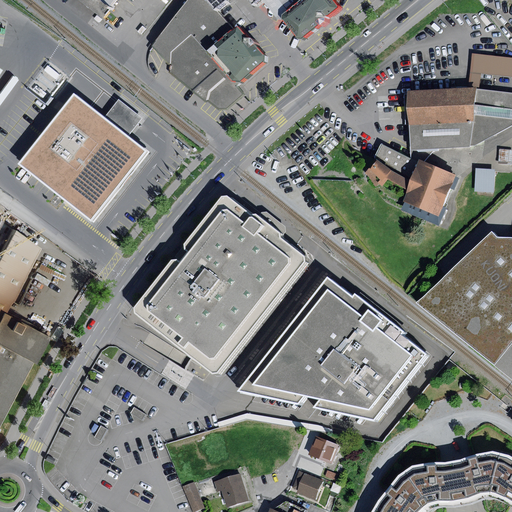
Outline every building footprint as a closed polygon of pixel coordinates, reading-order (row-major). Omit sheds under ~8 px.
[(110,6),(102,0),(79,0),(101,17),(110,6)] [(188,0),(152,46),(169,64),(170,52),(191,34),(231,81),(241,82),(263,62),(264,55),(236,26),(233,29),(213,9),(204,0),(188,0)] [(257,0),(204,0),(213,9),(224,0),(248,0),(252,5),(257,0)] [(278,0),(261,0),(277,19),(282,20),(282,15),(287,11),(278,0)] [(278,0),(287,11),(301,0),(278,0)] [(282,15),(282,20),(296,38),(302,39),(318,25),(320,25),(324,22),(325,18),(337,8),(337,6),(332,0),(301,0),(287,11),(282,15)] [(191,34),(170,52),(169,64),(169,72),(204,101),(209,100),(218,109),(227,110),(243,94),(231,81),(191,34)] [(511,57),(473,54),(471,73),(511,76),(511,57)] [(408,91),(411,150),(435,149),(470,146),(470,145),(476,88),(413,91),(408,91)] [(511,93),(476,88),(470,145),(475,145),(511,125),(511,93)] [(93,221),(147,151),(128,137),(105,118),(73,94),(19,163),(93,221)] [(119,100),(105,118),(128,137),(143,119),(119,100)] [(424,162),(435,149),(411,150),(411,158),(381,144),(374,158),(412,180),(420,161),(424,162)] [(511,150),(499,150),(499,163),(511,163),(511,150)] [(408,191),(411,182),(377,161),(371,168),(370,167),(364,174),(370,178),(369,179),(376,187),(379,184),(382,187),(388,179),(408,191)] [(403,202),(438,216),(455,175),(424,162),(420,161),(412,180),(411,182),(408,191),(403,202)] [(495,169),(476,168),(474,191),(493,192),(495,169)] [(227,196),(222,197),(211,210),(184,244),(185,250),(188,252),(184,257),(180,262),(177,260),(171,260),(134,308),(135,314),(212,373),(218,373),(262,317),(305,262),(304,256),(280,238),(280,233),(256,215),(251,215),(227,196)] [(0,411),(41,334),(0,313),(37,245),(7,229),(0,242),(0,411)] [(491,231),(417,303),(511,379),(511,238),(497,238),(491,231)] [(246,395),(383,423),(433,358),(334,282),(246,395)] [(130,413),(141,420),(145,415),(134,408),(130,413)] [(247,413),(217,423),(219,428),(247,420),(332,433),(333,430),(318,425),(247,413)] [(95,437),(100,440),(107,429),(101,426),(95,437)] [(316,437),(309,455),(332,464),(339,446),(316,437)] [(458,463),(455,464),(461,499),(464,499),(467,498),(480,493),(489,492),(499,456),(491,454),(478,457),(469,459),(462,463),(458,463)] [(511,460),(509,459),(499,456),(489,492),(497,493),(508,498),(511,500),(511,460)] [(414,469),(407,473),(427,503),(438,500),(451,502),(461,499),(455,464),(446,465),(438,465),(426,466),(414,469)] [(324,481),(299,471),(292,489),(297,491),(296,493),(316,501),(324,481)] [(327,471),(325,476),(336,480),(338,475),(327,471)] [(241,473),(214,482),(217,492),(221,490),(227,508),(250,500),(241,473)] [(378,508),(377,509),(382,511),(417,511),(422,507),(427,503),(407,473),(402,477),(393,487),(387,495),(378,508)] [(194,482),(183,487),(193,511),(194,511),(205,508),(194,482)] [(287,501),(273,509),(278,511),(306,511),(307,510),(287,501)]
